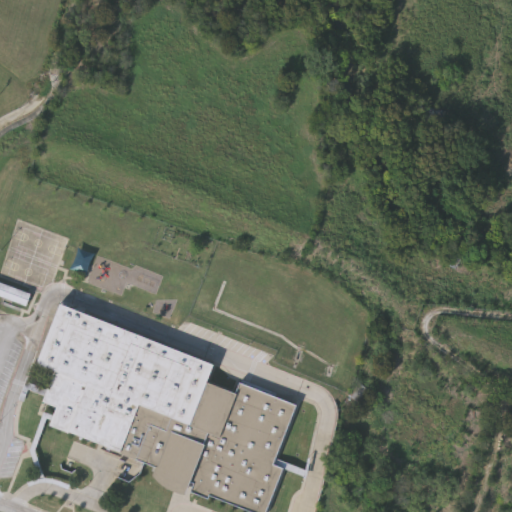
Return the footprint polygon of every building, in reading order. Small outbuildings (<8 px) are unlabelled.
[(447,114),(432,110),(428,121),(443,126),(447,114)] [(70,272),(86,278),(94,255),(78,250),(70,272)] [(447,270),(470,279),(475,268),(452,259),(447,270)] [(30,297),(0,284),(0,298),(26,308),(30,297)] [(183,496),(187,486),(192,487),(190,492),(208,499),(209,496),(249,511),(263,511),(281,468),(272,464),(295,406),(240,385),(236,395),(205,383),(213,364),(58,304),(35,365),(54,372),(42,402),(56,407),(49,426),(154,467),(151,476),(156,482),(164,488),(183,496)]
